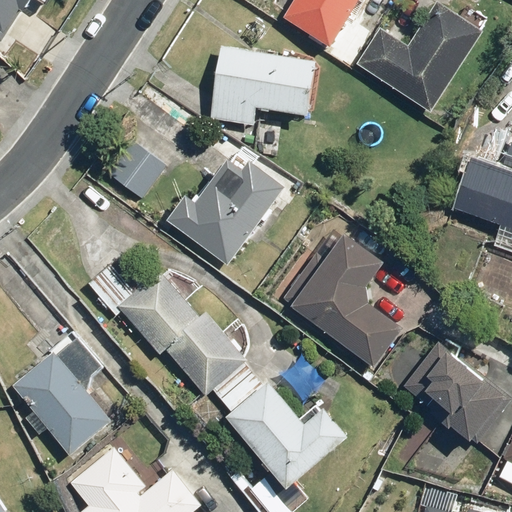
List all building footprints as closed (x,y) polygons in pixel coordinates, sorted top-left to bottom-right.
[(0,0),(0,32),(5,27),(11,31),(19,21),(28,9),(36,14),(43,0),(0,0)] [(365,0),(300,0),(292,14),(343,42),(365,0)] [(435,105),(484,26),(447,4),(419,49),(383,26),(361,60),(435,105)] [(220,101),(218,120),(258,124),(260,105),(318,111),(324,53),(226,43),(220,101)] [(171,165),(132,135),(103,170),(142,202),(171,165)] [(511,141),(505,161),(479,151),(460,206),(505,222),(498,244),(511,248),(511,141)] [(230,265),(292,183),(243,147),(227,169),(206,196),(193,187),(169,219),(230,265)] [(319,252),(285,296),(376,367),(411,321),(370,290),(394,260),(355,230),(331,261),(319,252)] [(165,266),(121,300),(164,355),(171,349),(209,397),(255,360),(212,306),(203,314),(165,266)] [(460,412),(456,417),(481,436),(511,394),(511,390),(495,377),(497,374),(458,344),(455,347),(443,338),(410,383),(428,397),(432,391),(460,412)] [(66,348),(14,383),(72,456),(121,417),(66,348)] [(233,412),(277,465),(247,490),(265,511),(290,511),(310,496),(298,482),(356,433),(329,402),(312,416),(277,375),(233,412)] [(192,511),(207,498),(171,461),(152,479),(120,447),(76,489),(92,506),(85,511),(192,511)] [(0,511),(10,511),(17,508),(0,482),(0,511)] [(484,511),(431,502),(429,511),(484,511)]
